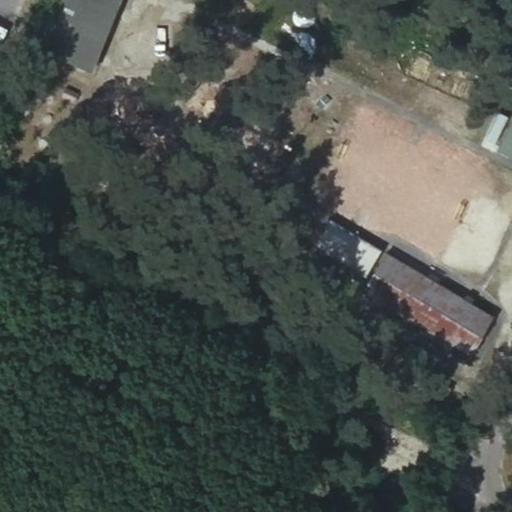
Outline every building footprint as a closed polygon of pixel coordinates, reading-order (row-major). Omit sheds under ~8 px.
[(61,55),(91,69),(117,0),(67,0),(56,30),(68,35),(61,55)] [(207,0),(215,4),(216,0),(233,0),(229,10),(313,52),(327,21),(312,12),(317,1),(315,0),(207,0)] [(309,76),(483,148),(496,116),(323,44),(309,76)] [(382,251),(359,238),(342,270),(364,283),(382,251)] [(495,315),(387,254),(365,294),(473,356),(495,315)]
